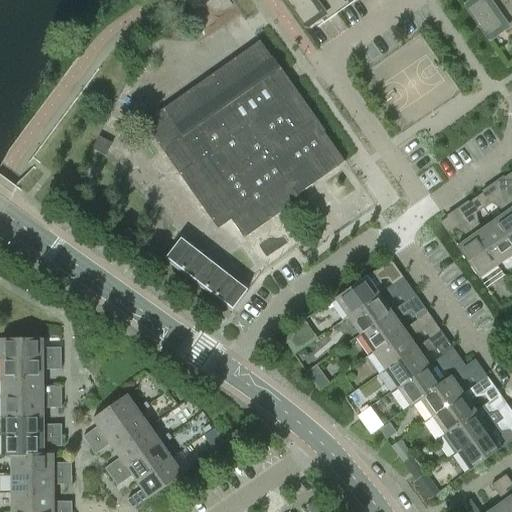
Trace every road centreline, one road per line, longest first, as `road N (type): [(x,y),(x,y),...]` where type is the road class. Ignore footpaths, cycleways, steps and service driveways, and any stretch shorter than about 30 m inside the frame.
road 1 (residential): [(424,207),(322,64),(414,0)]
road 2 (residential): [(232,375),(278,315),(399,225)]
road 3 (tertiary): [(232,375),(56,252)]
road 4 (residential): [(487,343),(465,325),(399,225)]
